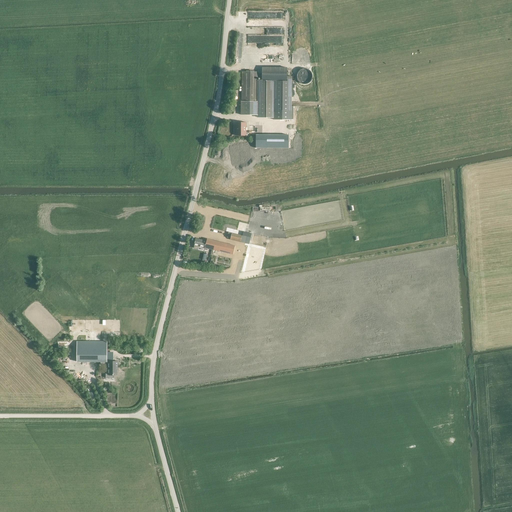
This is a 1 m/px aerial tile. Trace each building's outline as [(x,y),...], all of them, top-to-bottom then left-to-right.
[(287,80),(287,67),(262,67),(262,79),(258,79),(258,71),(242,71),(242,101),(241,101),(241,114),(258,114),(258,117),(274,117),(274,80),(287,80)] [(246,136),(246,122),(237,122),(237,131),(236,131),(236,136),(246,136)] [(259,137),(259,135),(256,135),(256,146),(262,146),(262,148),(288,148),(289,135),(262,135),(262,137),(259,137)] [(240,242),(242,235),(229,232),(228,238),(230,238),(230,239),(240,242)] [(199,246),(232,254),(235,245),(207,238),(207,241),(195,238),(194,245),(194,248),(198,249),(199,246)] [(118,367),(118,361),(107,361),(107,341),(77,341),(77,361),(100,361),(100,364),(109,364),(109,375),(117,375),(117,367),(118,367)]
